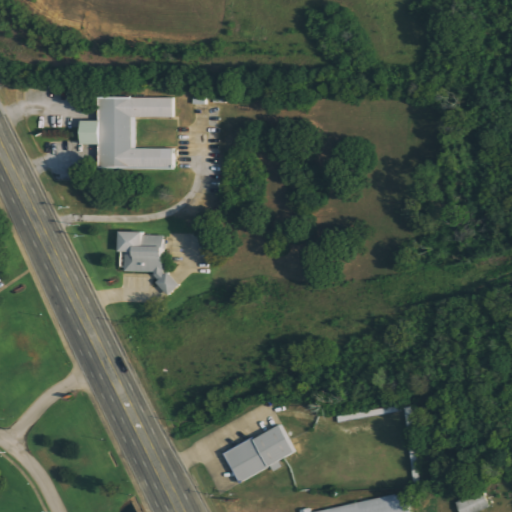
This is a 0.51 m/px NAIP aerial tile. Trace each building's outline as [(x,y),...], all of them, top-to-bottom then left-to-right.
[(177,170),(177,150),(136,149),(136,118),(176,119),(176,98),(102,97),(102,122),(85,122),(84,145),(102,145),(102,169),(177,170)] [(158,273),(158,292),(177,292),(177,275),(165,274),(166,235),(121,234),(120,273),(158,273)] [(240,482),(298,458),(285,428),(227,452),(240,482)] [(461,511),(481,511),(491,507),(483,491),(457,504),(461,511)] [(311,511),(412,511),(410,496),(311,511)]
